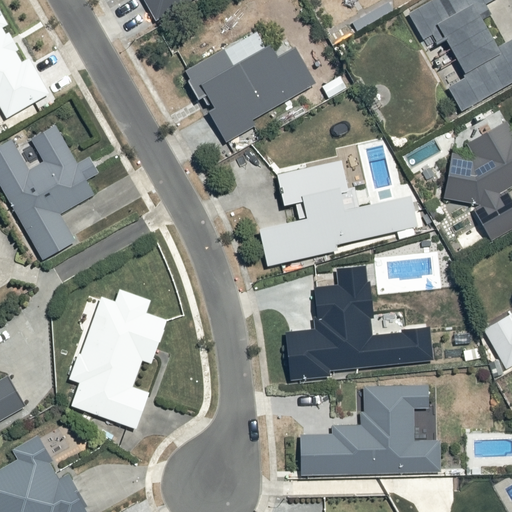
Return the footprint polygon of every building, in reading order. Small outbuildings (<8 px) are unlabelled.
[(0,0),(0,101),(1,101),(10,118),(52,95),(0,0)] [(147,0),(158,20),(193,0),(147,0)] [(427,0),(406,12),(426,48),(443,38),(465,76),(447,87),(460,109),(511,80),(511,37),(495,47),(479,19),(490,14),(484,3),(490,0),(427,0)] [(285,38),(277,43),(275,39),(264,45),(256,31),(225,48),(227,52),(192,72),(196,78),(192,80),(204,101),(214,96),(221,110),(214,113),(231,143),(260,127),(255,117),(293,96),(296,101),(306,96),(313,108),(332,98),(324,84),(328,82),(302,35),(288,43),(285,38)] [(469,156),(450,152),(442,198),(477,204),(470,207),(488,239),(511,225),(511,201),(505,189),(511,184),(511,132),(511,133),(498,113),(474,126),(479,134),(464,143),(471,155),(469,156)] [(12,137),(0,143),(0,185),(41,258),(74,240),(59,212),(94,193),(85,178),(96,172),(88,156),(76,163),(54,124),(30,137),(42,159),(28,167),(12,137)] [(262,213),(270,264),(343,251),(342,245),(398,235),(399,240),(425,235),(418,195),(362,205),(359,183),(369,181),(365,159),(283,173),(289,208),(262,213)] [(313,329),(283,332),(288,380),(329,376),(329,371),(432,360),(428,326),(399,329),(399,332),(371,335),(369,319),(372,319),(368,281),(366,281),(364,264),(333,267),(335,283),(312,286),(315,316),(311,317),(313,329)] [(83,382),(75,405),(142,429),(155,393),(137,387),(145,363),(156,367),(173,320),(154,313),(158,300),(125,288),(121,300),(105,295),(75,379),(83,382)] [(511,320),(490,333),(510,369),(511,367),(511,320)] [(0,422),(28,406),(10,376),(0,381),(0,422)] [(303,436),(304,476),(443,473),(443,441),(417,442),(416,408),(432,408),(432,386),(369,388),(369,413),(366,413),(366,425),(337,426),(337,435),(303,436)] [(0,472),(0,511),(90,511),(71,475),(65,479),(42,436),(18,449),(24,460),(0,472)]
